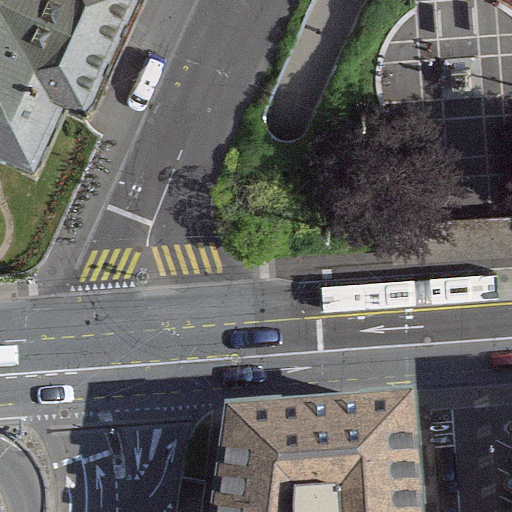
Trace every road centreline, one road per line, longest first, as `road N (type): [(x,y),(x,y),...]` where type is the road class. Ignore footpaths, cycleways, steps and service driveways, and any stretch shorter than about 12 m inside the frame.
road 1 (primary): [(464,326),(0,357)]
road 2 (residential): [(464,326),(482,511)]
